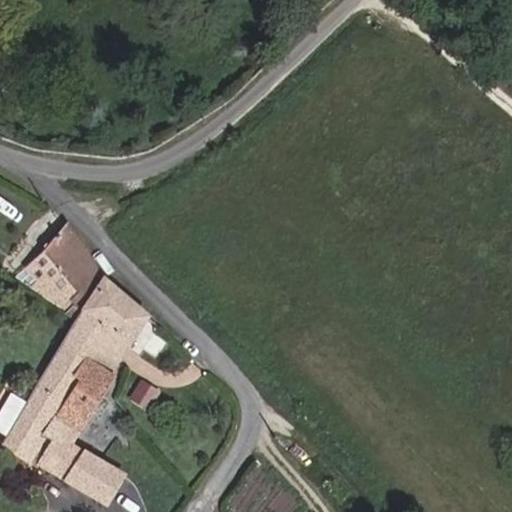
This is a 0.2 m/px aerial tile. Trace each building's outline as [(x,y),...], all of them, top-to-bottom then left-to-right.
[(105,275),(64,220),(46,247),(85,306),(105,275)] [(59,274),(43,249),(25,262),(43,284),(59,274)] [(70,331),(117,365),(147,319),(105,275),(85,306),(70,331)] [(66,442),(77,426),(84,431),(114,384),(108,378),(117,365),(70,331),(0,435),(0,438),(25,455),(38,436),(50,445),(39,463),(101,504),(119,476),(66,442)] [(39,463),(50,445),(38,436),(25,455),(39,463)]
